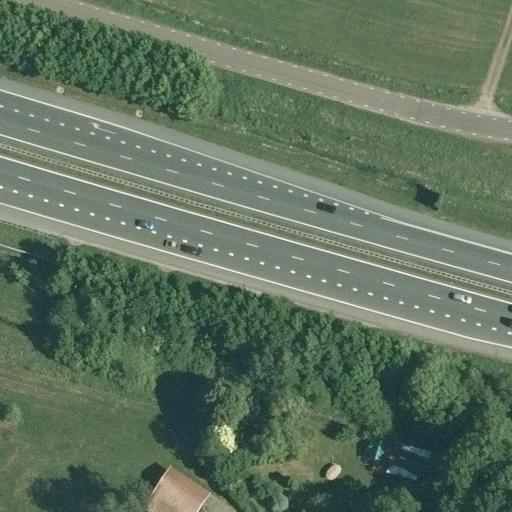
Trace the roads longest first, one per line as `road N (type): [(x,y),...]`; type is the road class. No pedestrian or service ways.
road 1 (motorway): [(0,172),(511,320)]
road 2 (motorway): [(511,268),(0,120)]
road 3 (unclassified): [(511,131),(223,57),(46,0)]
